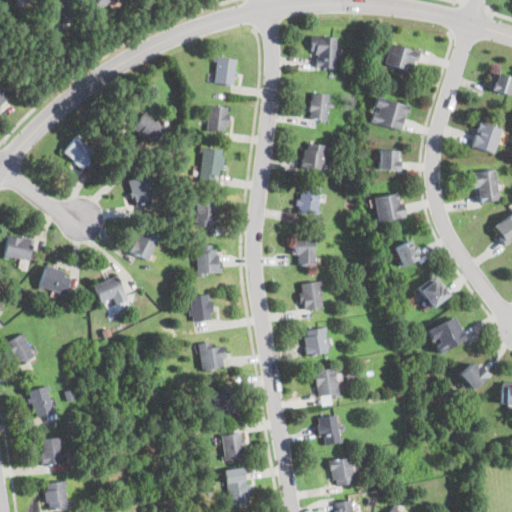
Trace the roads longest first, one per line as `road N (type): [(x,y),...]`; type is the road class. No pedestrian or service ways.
road 1 (residential): [(0,166),(268,6),(272,68),(253,270),(291,511)]
road 2 (residential): [(0,166),(43,118),(152,43),(268,6),(371,2),(511,34)]
road 3 (residential): [(477,0),(435,133),(432,171),(444,225),(511,320)]
